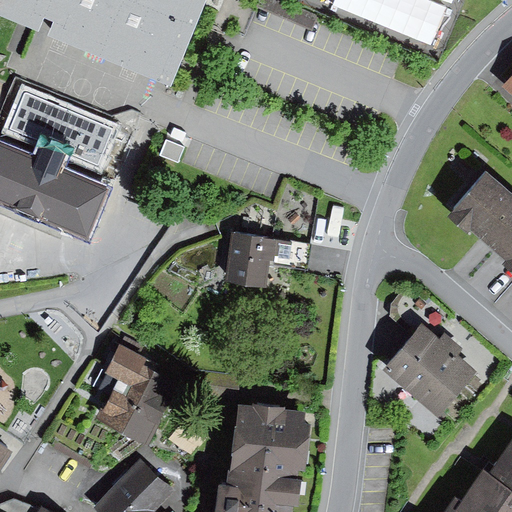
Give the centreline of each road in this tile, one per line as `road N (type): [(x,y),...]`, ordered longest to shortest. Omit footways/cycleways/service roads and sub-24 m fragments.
road 1 (residential): [(374,250),(427,123),(511,23)]
road 2 (residential): [(342,511),(374,250)]
road 3 (residential): [(374,250),(404,262),(511,342)]
